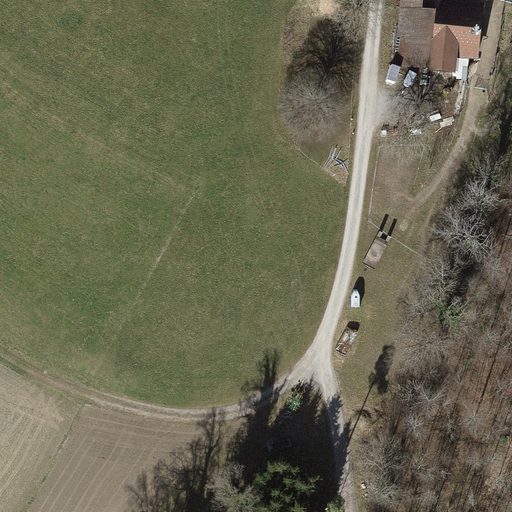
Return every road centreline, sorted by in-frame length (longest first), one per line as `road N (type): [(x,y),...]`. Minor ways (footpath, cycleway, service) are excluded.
road 1 (track): [(319,360),(353,239),(376,0)]
road 2 (track): [(319,360),(238,409),(200,415),(88,398),(0,353)]
road 3 (track): [(349,511),(319,360)]
